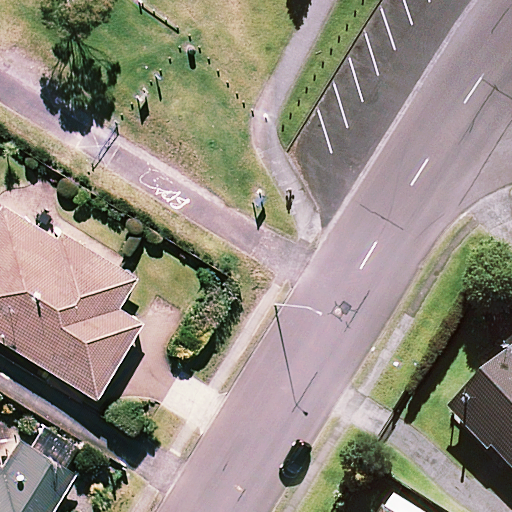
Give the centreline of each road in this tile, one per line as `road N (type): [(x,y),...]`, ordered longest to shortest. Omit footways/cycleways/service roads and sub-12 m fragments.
road 1 (residential): [(215,511),(419,176)]
road 2 (residential): [(419,176),(511,34)]
